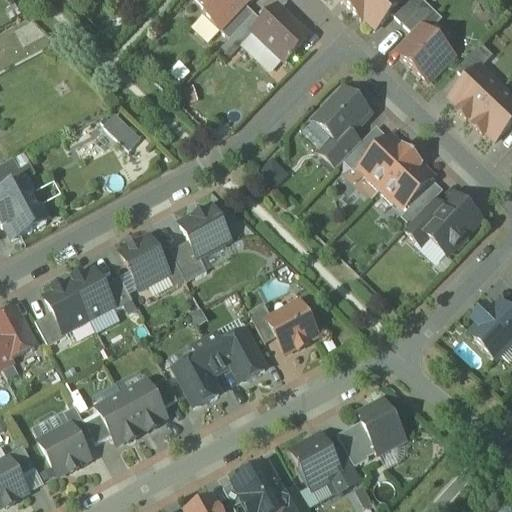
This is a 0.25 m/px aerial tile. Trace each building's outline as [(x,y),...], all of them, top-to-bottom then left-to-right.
[(195,0),(193,3),(206,15),(203,19),(220,36),(221,35),(246,9),(254,0),(195,0)] [(340,0),(343,2),(341,4),(351,14),(364,0),(340,0)] [(399,0),(364,0),(351,14),(362,24),(363,22),(376,34),(391,18),(404,4),(403,3),(399,0)] [(424,0),(405,0),(403,3),(404,4),(391,18),(402,28),(423,5),(426,2),(424,0)] [(442,24),(423,5),(402,28),(413,39),(421,31),(428,38),(442,24)] [(246,9),(221,35),(229,44),(239,34),(254,18),(246,9)] [(263,26),(254,36),(285,65),(308,42),(277,12),(263,26)] [(254,18),(239,34),(248,42),(254,36),(263,26),(254,18)] [(428,38),(421,31),(413,39),(408,45),(409,46),(397,58),(428,87),(452,61),(428,38)] [(248,42),(239,34),(229,44),(238,52),(248,42)] [(481,49),(456,75),(467,86),(478,73),(480,74),(493,61),(481,49)] [(467,86),(450,103),(461,113),(458,116),(466,124),(468,122),(471,126),(501,95),(480,74),(478,73),(467,86)] [(345,95),(314,127),(325,137),(332,143),(340,151),(351,138),(370,119),(345,95)] [(511,105),(501,95),(471,126),(475,129),(474,131),(482,139),(485,136),(495,146),(511,128),(511,105)] [(125,156),(139,142),(113,117),(100,131),(125,156)] [(376,131),(361,147),(370,155),(385,140),(376,131)] [(351,138),(340,151),(332,143),(318,157),(336,173),(343,166),(361,148),(351,138)] [(370,155),(360,165),(371,176),(365,182),(379,195),(413,160),(411,158),(411,159),(407,155),(405,156),(386,138),(385,140),(370,155)] [(370,155),(361,147),(361,148),(343,166),(344,166),(352,158),(360,165),(370,155)] [(413,160),(379,195),(393,208),(398,202),(409,213),(419,203),(434,187),(435,185),(416,167),(418,165),(414,161),(413,160)] [(19,175),(13,165),(1,172),(12,193),(20,189),(15,181),(31,172),(29,170),(19,175)] [(1,172),(0,171),(0,199),(12,193),(1,172)] [(0,199),(0,228),(2,233),(5,231),(12,245),(47,226),(26,185),(20,189),(12,193),(0,199)] [(434,187),(419,203),(427,211),(434,204),(443,195),(434,187)] [(480,225),(454,200),(442,212),(421,235),(426,240),(447,260),(454,253),(456,253),(458,252),(461,251),(463,249),(464,247),(464,245),(464,244),(464,242),(480,225)] [(419,203),(409,213),(417,220),(409,229),(427,211),(419,203)] [(409,229),(405,235),(418,248),(426,240),(421,235),(442,212),(434,204),(427,211),(409,229)] [(211,213),(180,230),(189,247),(198,263),(199,263),(229,246),(211,213)] [(148,243),(120,259),(140,295),(167,280),(168,280),(157,260),(148,243)] [(189,247),(170,257),(185,286),(186,289),(207,278),(199,263),(198,263),(189,247)] [(170,257),(168,254),(157,260),(168,280),(167,280),(173,292),(185,286),(170,257)] [(102,292),(94,277),(69,290),(88,326),(112,313),(113,312),(102,292)] [(133,307),(119,282),(102,292),(113,312),(112,313),(114,317),(133,307)] [(69,290),(64,293),(62,290),(53,295),(55,298),(45,304),(52,318),(64,339),(65,339),(88,326),(69,290)] [(511,319),(509,316),(499,307),(490,316),(488,313),(484,313),(475,323),(475,327),(478,329),(469,338),(495,364),(511,346),(511,319)] [(271,323),(266,326),(276,344),(285,359),(296,353),(298,357),(307,352),(305,349),(317,342),(299,309),(271,323)] [(264,310),(248,318),(265,350),(276,344),(266,326),(271,323),(264,310)] [(35,352),(15,315),(0,323),(0,346),(10,366),(11,365),(35,352)] [(52,318),(35,328),(48,352),(67,342),(65,339),(64,339),(52,318)] [(221,351),(220,351),(231,372),(240,388),(265,375),(245,338),(221,351)] [(231,372),(220,351),(221,351),(215,340),(204,346),(221,378),(231,372)] [(10,366),(0,346),(0,372),(2,375),(13,369),(11,365),(10,366)] [(221,378),(204,346),(192,352),(198,363),(199,363),(210,384),(221,378)] [(210,384),(199,363),(198,363),(174,376),(194,413),(219,400),(210,384)] [(166,386),(150,395),(161,415),(177,406),(166,386)] [(146,389),(122,402),(141,437),(146,434),(148,437),(157,433),(155,429),(165,424),(161,415),(150,395),(146,389)] [(141,437),(122,402),(97,415),(101,422),(111,442),(116,450),(126,445),(128,448),(137,444),(135,440),(141,437)] [(392,423),(383,407),(359,420),(363,427),(361,429),(377,458),(378,460),(404,446),(399,437),(400,433),(396,424),(392,423)] [(75,413),(63,420),(70,432),(71,431),(72,433),(83,427),(75,413)] [(101,422),(84,430),(92,445),(95,450),(111,442),(101,422)] [(83,427),(72,433),(81,451),(92,445),(84,430),(83,427)] [(361,429),(337,441),(343,453),(354,473),(368,465),(367,463),(377,458),(361,429)] [(70,432),(39,448),(57,482),(69,476),(71,479),(79,475),(77,471),(89,465),(81,451),(72,433),(71,431),(70,432)] [(321,442),(309,449),(308,447),(291,456),(301,475),(299,476),(308,493),(310,492),(313,497),(332,486),(342,481),(330,460),(321,442)] [(23,452),(6,462),(8,465),(18,483),(35,474),(23,452)] [(354,473),(343,453),(330,460),(342,481),(332,486),(339,498),(361,486),(354,473)] [(8,465),(0,469),(0,511),(4,510),(4,511),(10,511),(16,509),(14,505),(26,498),(18,483),(8,465)] [(266,468),(232,486),(233,488),(243,507),(246,511),(288,511),(289,511),(284,501),(266,468)] [(233,511),(243,507),(233,488),(222,493),(231,510),(232,511),(233,511)] [(306,511),(297,494),(284,501),(289,511),(288,511),(306,511)] [(211,501),(190,511),(218,511),(217,511),(211,501)]
